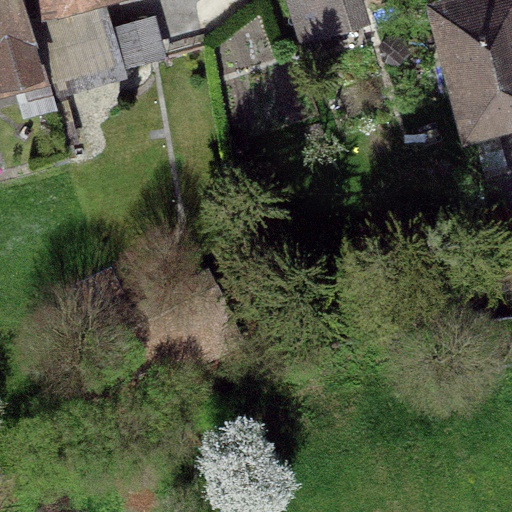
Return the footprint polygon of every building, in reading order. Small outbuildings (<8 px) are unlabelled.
[(0,0),(0,86),(42,75),(20,0),(0,0)] [(35,0),(40,15),(57,10),(90,0),(35,0)] [(77,81),(116,69),(97,0),(90,0),(57,10),(77,81)] [(288,0),(300,37),(357,19),(351,0),(288,0)] [(467,125),(511,111),(511,0),(459,0),(436,6),(467,125)] [(91,333),(107,365),(217,311),(201,279),(91,333)]
